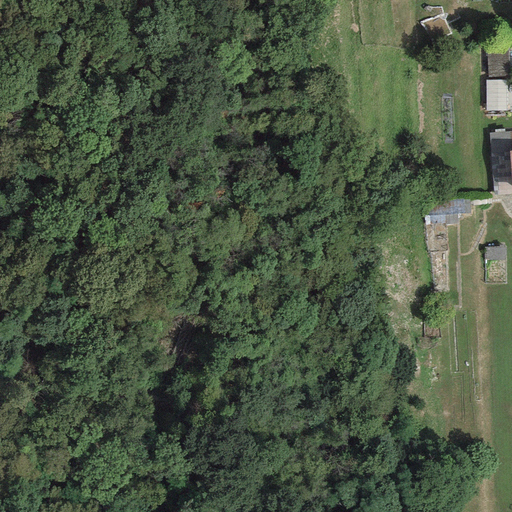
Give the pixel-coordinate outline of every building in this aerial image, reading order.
[(485,45),(488,78),(509,76),(507,43),(485,45)] [(485,111),(506,111),(506,80),(485,81),(485,111)] [(511,131),(488,133),(493,196),(511,194),(509,151),(511,150),(511,131)] [(469,213),(468,198),(421,202),(423,226),(445,224),(445,225),(457,224),(456,214),(469,213)] [(505,260),(505,247),(483,248),(484,261),(505,260)]
